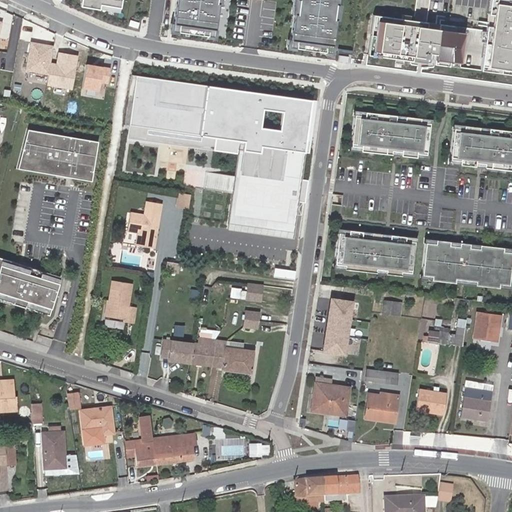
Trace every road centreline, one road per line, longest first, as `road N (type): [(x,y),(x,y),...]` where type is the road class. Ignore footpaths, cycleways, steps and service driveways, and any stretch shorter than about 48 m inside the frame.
road 1 (unclassified): [(274,431),(292,370),(330,92),(358,74)]
road 2 (residential): [(358,74),(135,44),(30,0)]
road 3 (residential): [(0,346),(274,431)]
road 4 (tertiary): [(286,467),(418,459),(505,469)]
road 5 (tertiary): [(88,504),(286,467)]
road 6 (residential): [(511,95),(358,74)]
